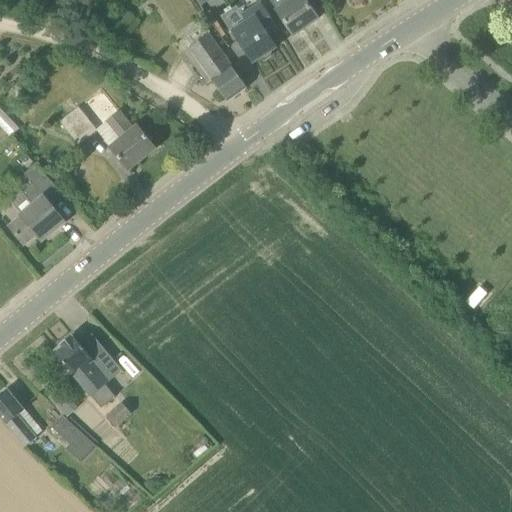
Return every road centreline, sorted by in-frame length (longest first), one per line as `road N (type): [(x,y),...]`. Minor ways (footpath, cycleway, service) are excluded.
road 1 (tertiary): [(0,336),(233,149),(410,28)]
road 2 (track): [(233,149),(208,118),(146,75),(81,48)]
road 3 (residential): [(511,116),(410,28)]
